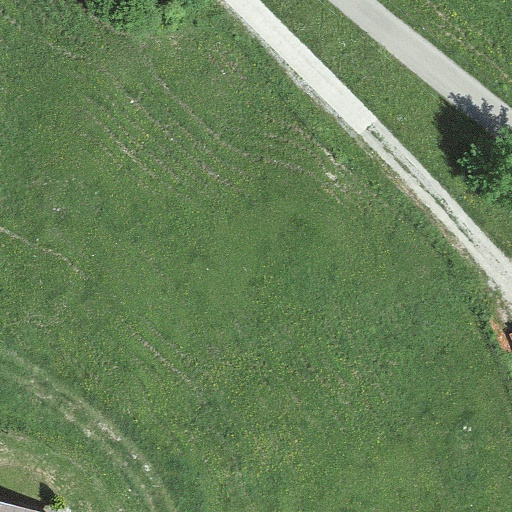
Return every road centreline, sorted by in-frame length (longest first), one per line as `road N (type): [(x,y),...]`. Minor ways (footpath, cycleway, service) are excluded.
road 1 (track): [(228,0),(362,116),(511,283)]
road 2 (unclassified): [(511,123),(360,0)]
